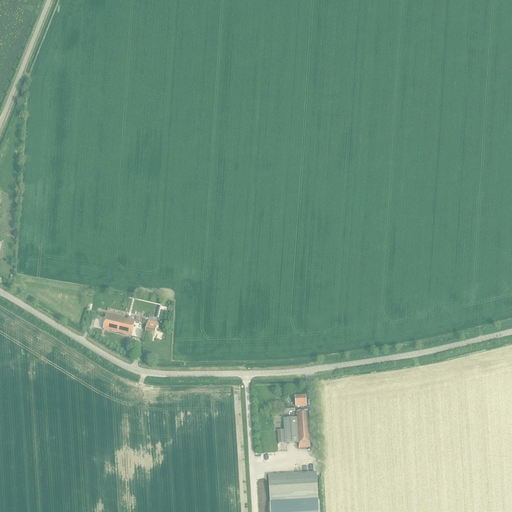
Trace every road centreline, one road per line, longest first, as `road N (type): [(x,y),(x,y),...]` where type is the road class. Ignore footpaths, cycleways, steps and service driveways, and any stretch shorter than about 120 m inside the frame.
road 1 (tertiary): [(0,291),(114,361),(157,373),(309,370),(511,331)]
road 2 (unclassified): [(0,130),(51,0)]
